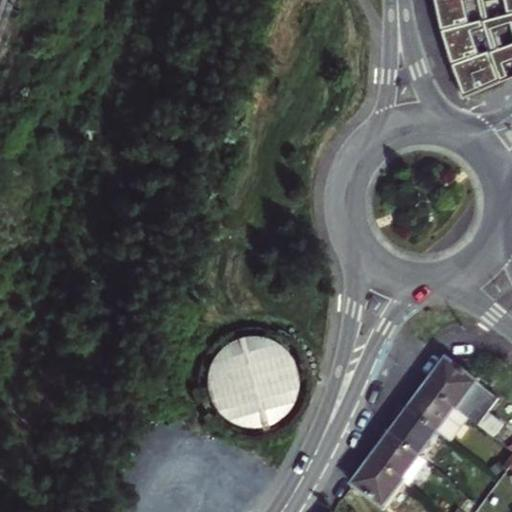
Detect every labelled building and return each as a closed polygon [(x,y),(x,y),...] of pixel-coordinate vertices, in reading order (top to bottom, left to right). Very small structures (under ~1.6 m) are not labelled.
[(511,0),(435,0),(438,15),(440,22),(444,40),(449,56),(452,65),(461,90),(465,103),(511,79),(511,0)] [(211,385),(214,398),(222,409),(232,418),(245,422),(259,422),(271,419),(283,410),(291,398),(295,384),(294,370),(288,357),(278,347),(265,341),(250,339),(237,342),(226,349),(217,359),(212,372),(211,385)] [(429,376),(419,390),(459,420),(470,428),(491,400),(438,363),(429,376)] [(459,420),(419,390),(409,403),(400,415),(431,438),(441,445),(459,420)] [(414,461),(431,438),(400,415),(395,422),(389,430),(382,440),(414,461)] [(414,461),(382,440),(373,452),(364,464),(396,486),(414,461)] [(424,468),(414,461),(396,486),(402,489),(407,493),(424,468)] [(353,479),(345,490),(374,511),(385,511),(402,489),(396,486),(364,464),(353,479)]
